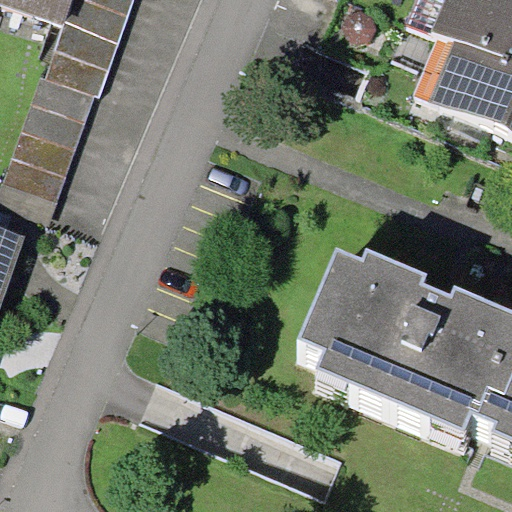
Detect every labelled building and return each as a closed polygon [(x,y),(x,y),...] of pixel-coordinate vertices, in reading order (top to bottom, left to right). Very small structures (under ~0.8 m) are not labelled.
[(127,0),(62,0),(54,26),(0,184),(0,209),(51,226),(127,0)] [(0,0),(0,8),(54,26),(62,0),(0,0)] [(511,6),(497,0),(454,0),(408,109),(511,152),(511,6)] [(0,300),(20,245),(0,238),(0,300)] [(511,371),(511,349),(318,269),(276,367),(478,451),(482,443),(511,371)] [(511,371),(482,443),(511,455),(511,371)]
